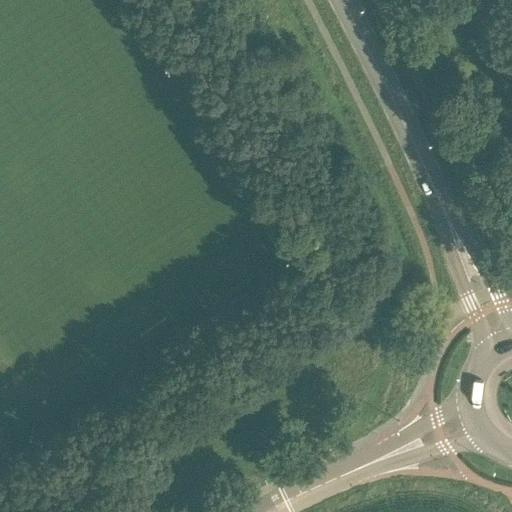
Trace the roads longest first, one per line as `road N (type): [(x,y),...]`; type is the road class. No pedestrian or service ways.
road 1 (tertiary): [(502,343),(415,140),(338,0)]
road 2 (unclassified): [(268,511),(469,420)]
